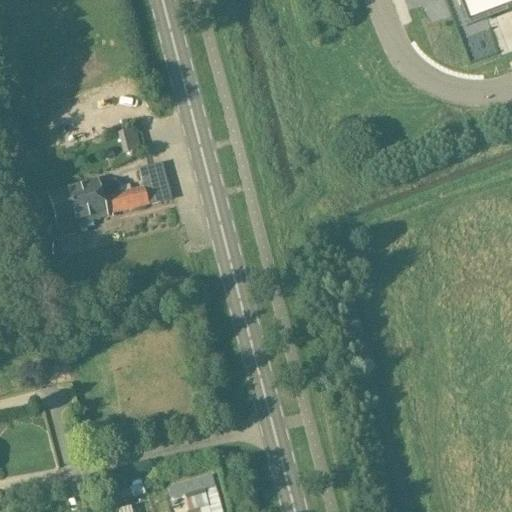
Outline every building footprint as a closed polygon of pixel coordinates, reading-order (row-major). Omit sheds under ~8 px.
[(511,0),(456,0),(467,27),(511,9),(511,0)] [(2,128),(10,148),(22,143),(15,123),(2,128)] [(120,133),(122,153),(139,152),(137,131),(120,133)] [(9,152),(19,176),(34,170),(23,146),(9,152)] [(115,183),(98,187),(97,182),(47,196),(57,231),(58,230),(62,238),(76,235),(76,226),(106,218),(172,201),(162,164),(137,171),(142,189),(118,194),(115,183)] [(59,244),(38,249),(42,263),(62,258),(59,244)] [(221,511),(213,476),(166,486),(171,511),(190,511),(208,508),(208,511),(221,511)]
